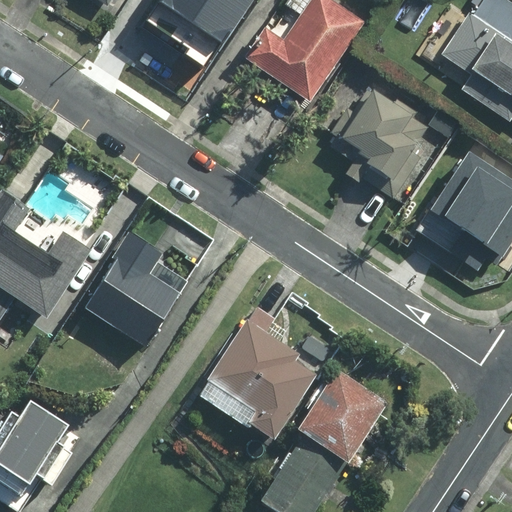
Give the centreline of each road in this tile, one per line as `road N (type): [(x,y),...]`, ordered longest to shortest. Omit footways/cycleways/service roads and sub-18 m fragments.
road 1 (residential): [(0,49),(511,386)]
road 2 (residential): [(511,392),(434,511)]
